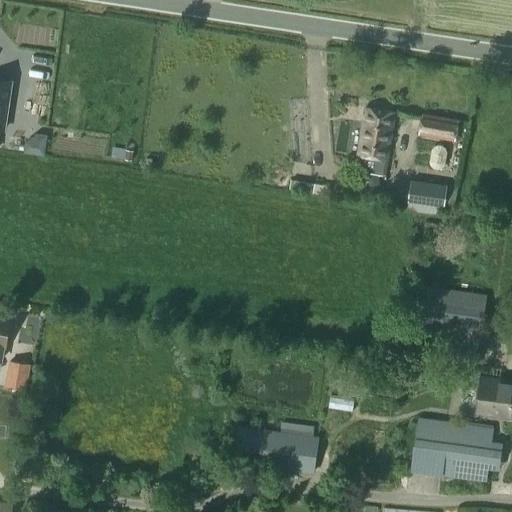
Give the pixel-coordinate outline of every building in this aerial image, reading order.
[(0,128),(10,129),(16,84),(0,81),(0,128)] [(363,107),(357,147),(388,152),(394,112),(363,107)] [(419,115),(416,137),(444,141),(447,120),(419,115)] [(443,168),(445,156),(445,154),(444,153),(443,151),(442,150),(441,149),(439,149),(438,149),(436,149),(434,149),(433,150),(432,150),(430,152),(429,153),(428,161),(428,165),(428,167),(428,168),(429,170),(430,171),(432,172),(433,172),(434,173),(436,173),(438,173),(439,172),(440,171),(441,170),(442,169),(443,168)] [(412,172),(409,192),(444,197),(447,177),(412,172)] [(417,290),(413,327),(452,333),(448,362),(474,366),(483,299),(417,290)] [(0,360),(1,361),(5,338),(6,338),(9,317),(0,315),(0,360)] [(10,362),(6,386),(26,389),(30,366),(10,362)] [(511,418),(511,382),(479,378),(475,413),(511,418)] [(319,395),(317,403),(342,408),(344,400),(319,395)] [(511,432),(416,419),(409,472),(507,486),(511,451),(511,432)] [(237,428),(232,464),(312,475),(317,439),(237,428)]
